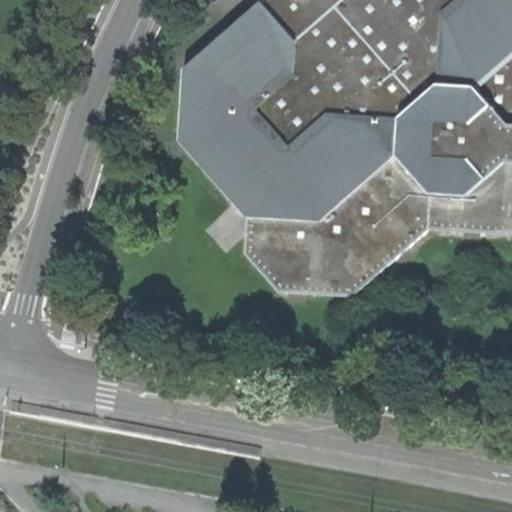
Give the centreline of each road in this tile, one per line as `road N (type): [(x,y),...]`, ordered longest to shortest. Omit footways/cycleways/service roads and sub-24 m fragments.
road 1 (residential): [(511,464),(12,368)]
road 2 (residential): [(12,368),(76,131),(135,0)]
